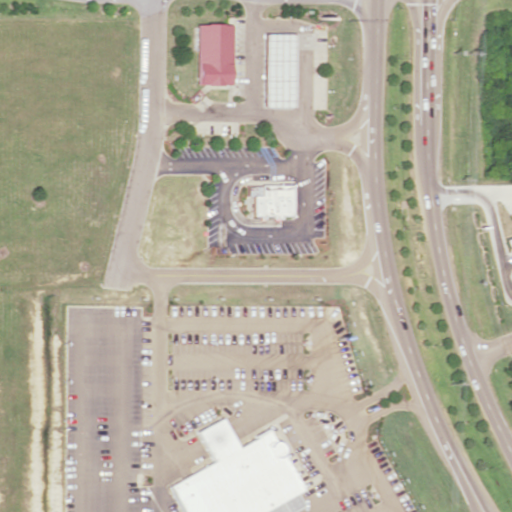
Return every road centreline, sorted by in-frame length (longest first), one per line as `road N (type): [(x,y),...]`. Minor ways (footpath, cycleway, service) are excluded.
road 1 (residential): [(151,0),(150,125),(122,257),(129,268),(389,268)]
road 2 (primary): [(375,0),(383,242),(419,382),(484,511)]
road 3 (primary): [(511,456),(446,291),(426,133),(425,0)]
